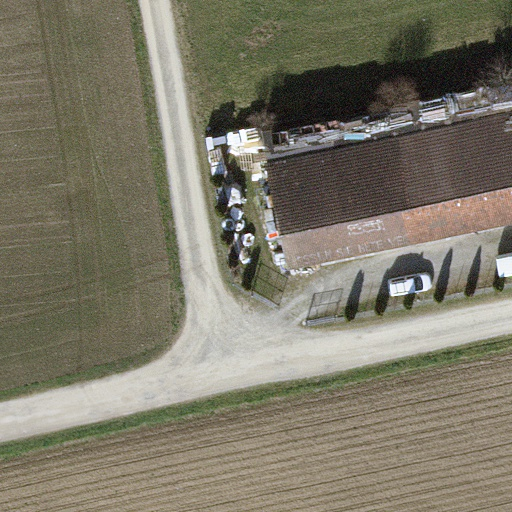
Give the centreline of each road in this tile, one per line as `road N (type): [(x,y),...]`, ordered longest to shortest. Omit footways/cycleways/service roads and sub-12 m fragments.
road 1 (track): [(234,365),(159,0)]
road 2 (track): [(511,304),(234,365)]
road 3 (track): [(234,365),(0,419)]
